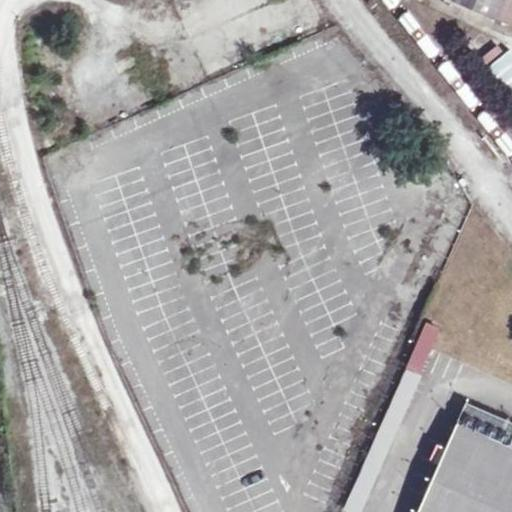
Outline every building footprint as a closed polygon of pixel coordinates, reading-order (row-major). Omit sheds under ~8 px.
[(511,0),(455,0),(511,24),(511,0)] [(511,42),(508,36),(484,53),(511,94),(511,42)] [(469,185),(462,176),(456,180),(462,189),(469,185)] [(436,331),(425,326),(405,369),(416,374),(427,350),(436,331)] [(409,372),(347,511),(365,511),(423,378),(416,374),(409,372)] [(469,412),(462,428),(424,511),(511,511),(511,449),(505,447),(511,431),(469,412)]
